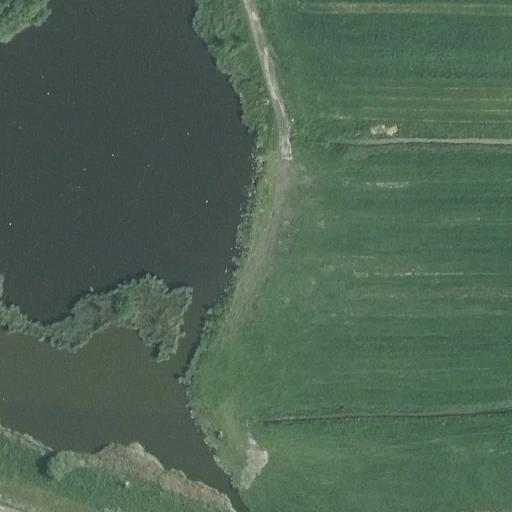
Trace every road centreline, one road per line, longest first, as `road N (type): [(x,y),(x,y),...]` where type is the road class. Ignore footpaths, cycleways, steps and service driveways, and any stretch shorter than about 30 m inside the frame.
road 1 (track): [(253,463),(223,430),(222,376),(289,141)]
road 2 (track): [(244,0),(289,141)]
